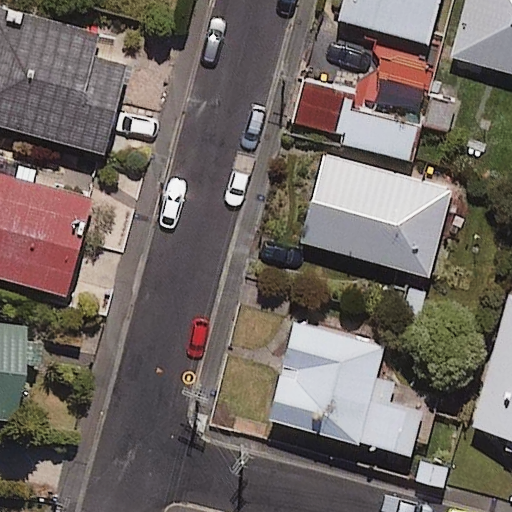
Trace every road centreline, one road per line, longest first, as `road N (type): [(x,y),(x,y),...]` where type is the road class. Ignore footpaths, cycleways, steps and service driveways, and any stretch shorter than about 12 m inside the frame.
road 1 (residential): [(137,456),(256,0)]
road 2 (residential): [(349,511),(137,456)]
